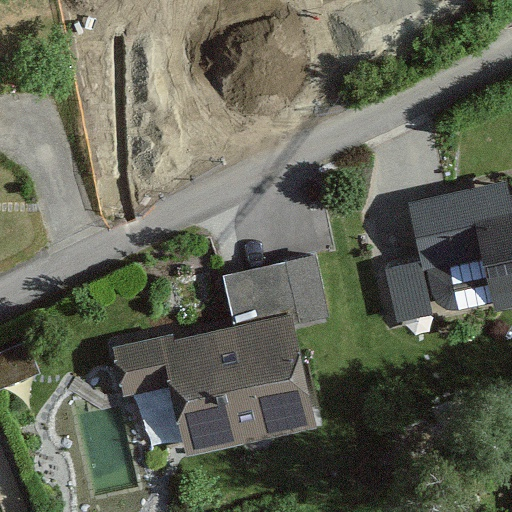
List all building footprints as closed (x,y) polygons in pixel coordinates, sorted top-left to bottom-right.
[(186,4),(184,0),(101,0),(113,30),(186,4)] [(511,298),(511,186),(509,173),(410,194),(436,315),(511,298)] [(223,261),(234,316),(294,303),(297,318),(331,311),(316,242),(223,261)] [(321,426),(297,318),(294,303),(234,316),(182,327),(179,317),(102,334),(116,397),(169,386),(184,456),(321,426)] [(28,340),(0,352),(0,389),(41,371),(28,340)]
